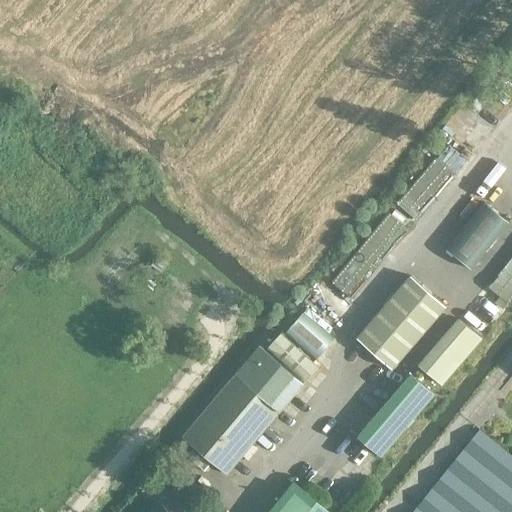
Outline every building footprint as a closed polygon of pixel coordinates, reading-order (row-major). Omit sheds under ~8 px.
[(419,217),(458,172),(439,156),(400,201),(419,217)] [(470,269),(509,222),(484,202),(446,249),(470,269)] [(389,210),(339,279),(359,293),(409,224),(389,210)] [(511,257),(491,287),(511,302),(511,257)] [(411,276),(357,338),(392,369),(446,306),(411,276)] [(335,338),(304,311),(283,334),(314,361),(335,338)] [(442,385),(482,338),(459,318),(419,365),(442,385)] [(318,368),(281,333),(268,347),(305,381),(318,368)] [(235,374),(182,438),(226,473),(279,411),(303,383),(260,347),(260,346),(235,374)] [(380,456),(434,394),(411,374),(357,437),(380,456)] [(511,511),(511,455),(480,429),(412,511),(511,511)] [(169,511),(186,511),(202,497),(185,482),(181,486),(179,483),(160,502),(169,511)] [(330,511),(294,482),(269,511),(330,511)] [(169,511),(160,502),(149,511),(169,511)]
